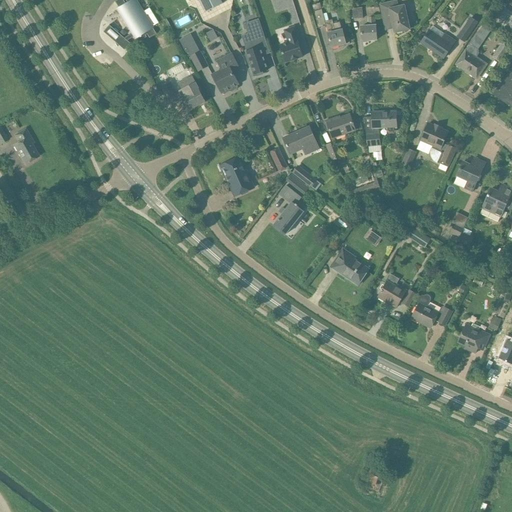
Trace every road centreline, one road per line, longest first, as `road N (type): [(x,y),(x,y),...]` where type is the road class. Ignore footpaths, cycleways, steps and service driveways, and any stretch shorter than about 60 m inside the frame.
road 1 (secondary): [(511,426),(382,370),(247,285),(135,175)]
road 2 (residential): [(511,407),(311,308),(242,256),(211,222),(181,154)]
road 3 (secondary): [(135,175),(12,0)]
road 4 (residential): [(508,139),(411,77),(327,84)]
road 5 (residential): [(327,84),(181,154)]
road 6 (unclassified): [(0,245),(135,175)]
